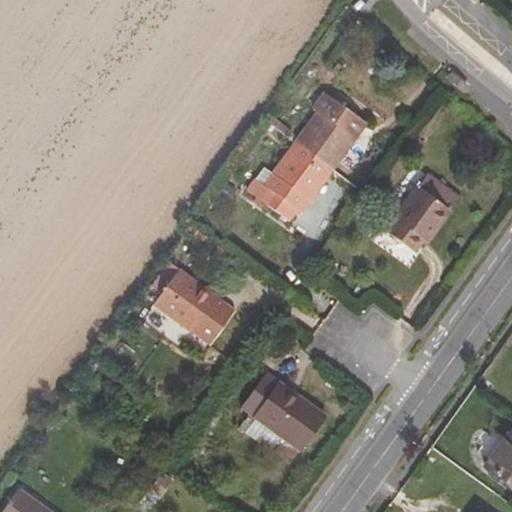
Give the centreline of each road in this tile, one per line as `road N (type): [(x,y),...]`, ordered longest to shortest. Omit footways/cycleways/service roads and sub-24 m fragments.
road 1 (residential): [(342,511),(511,279)]
road 2 (unclassified): [(419,0),(511,82)]
